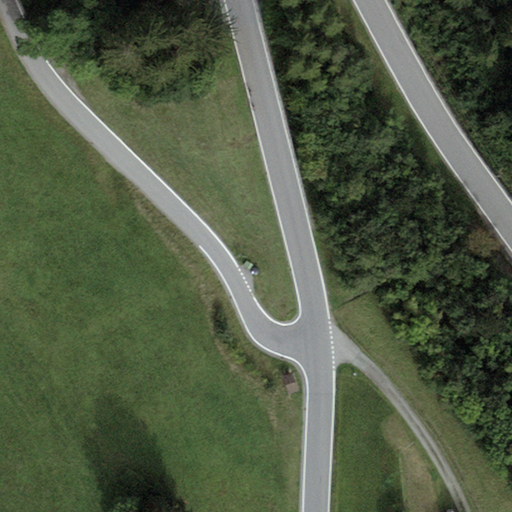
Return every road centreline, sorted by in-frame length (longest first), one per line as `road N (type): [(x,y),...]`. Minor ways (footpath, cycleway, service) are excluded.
road 1 (unclassified): [(323,345),(273,340),(240,282),(59,90),(25,44),(7,0)]
road 2 (tertiary): [(243,0),(323,345)]
road 3 (tertiary): [(511,210),(427,95),(378,0)]
road 4 (tertiary): [(323,345),(319,511)]
